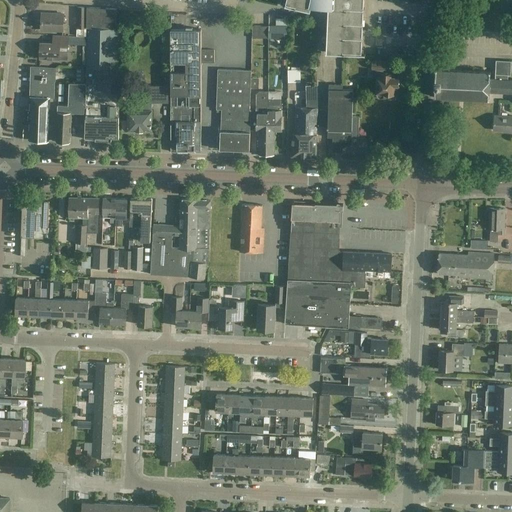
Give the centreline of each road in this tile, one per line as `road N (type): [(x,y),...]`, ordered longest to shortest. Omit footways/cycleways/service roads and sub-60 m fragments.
road 1 (tertiary): [(421,183),(3,168)]
road 2 (unclassified): [(407,496),(421,183)]
road 3 (residential): [(407,496),(181,486)]
road 4 (residential): [(181,486),(130,483),(135,344)]
road 5 (residential): [(421,183),(429,0)]
road 6 (residential): [(313,351),(135,344)]
road 7 (unclassified): [(3,168),(19,0)]
road 8 (residential): [(111,0),(230,9),(232,0)]
